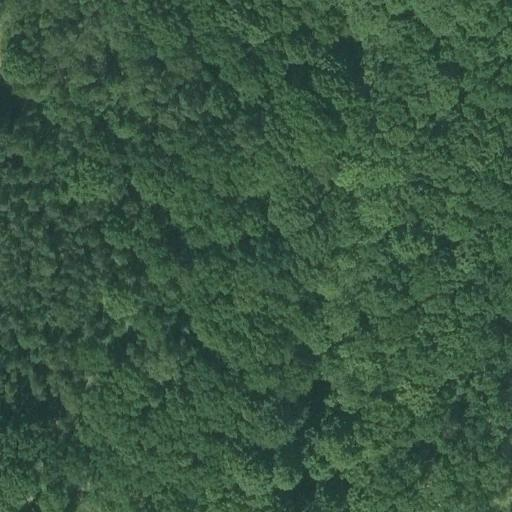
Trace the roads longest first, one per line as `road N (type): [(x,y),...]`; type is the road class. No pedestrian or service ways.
road 1 (track): [(511,141),(300,456),(262,478)]
road 2 (track): [(177,511),(65,485),(0,509)]
road 3 (track): [(511,394),(445,469),(375,511)]
